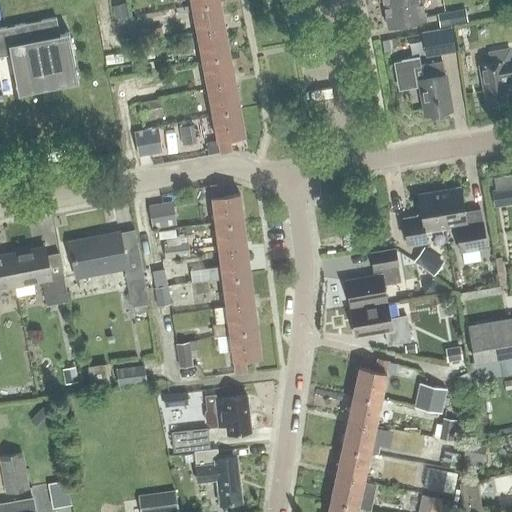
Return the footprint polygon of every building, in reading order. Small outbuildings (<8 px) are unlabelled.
[(192,13),(196,30),(224,25),(218,0),(189,0),(191,6),(183,8),(185,14),(192,13)] [(421,0),(404,0),(382,4),(386,27),(425,19),(421,0)] [(128,16),(126,4),(112,6),(114,19),(128,16)] [(467,23),(464,9),(437,15),(440,29),(467,23)] [(0,96),(0,56),(9,55),(28,51),(33,80),(29,81),(29,83),(41,80),(43,89),(69,84),(69,85),(79,83),(69,33),(60,35),(56,18),(0,28),(0,98),(2,98),(2,96),(0,96)] [(224,25),(196,30),(202,61),(230,55),(224,25)] [(154,40),(151,26),(123,32),(126,46),(154,40)] [(449,30),(424,35),(426,51),(439,48),(441,55),(454,53),(449,30)] [(194,52),(192,39),(185,40),(187,53),(194,52)] [(479,65),(485,104),(511,99),(510,89),(511,88),(511,59),(510,60),(508,49),(488,52),(490,63),(479,65)] [(230,55),(202,61),(206,84),(207,90),(208,91),(236,86),(230,55)] [(401,67),(395,68),(399,89),(415,86),(415,81),(418,81),(424,115),(450,111),(441,62),(419,65),(418,56),(400,60),(401,67)] [(160,85),(157,72),(133,77),(136,90),(160,85)] [(236,86),(208,91),(214,122),(242,116),(236,86)] [(163,114),(160,99),(139,104),(142,118),(163,114)] [(242,116),(214,122),(217,141),(206,143),(208,155),(231,151),(228,139),(245,136),(242,116)] [(196,143),(193,125),(179,127),(182,146),(196,143)] [(150,155),(162,153),(157,128),(145,130),(134,132),(138,157),(150,155)] [(495,187),(511,184),(511,173),(493,176),(495,187)] [(211,186),(215,217),(243,214),(240,194),(224,197),(222,184),(211,186)] [(482,220),(467,222),(461,187),(439,191),(445,226),(455,224),(460,250),(487,246),(480,208),(482,220)] [(506,187),(491,190),(494,206),(509,204),(506,187)] [(445,226),(439,191),(418,195),(421,215),(404,218),(408,244),(426,241),(424,230),(445,226)] [(176,224),(173,205),(149,209),(152,228),(176,224)] [(219,248),(247,244),(243,214),(215,217),(219,248)] [(138,247),(122,250),(119,234),(71,244),(77,278),(124,268),(131,308),(133,307),(147,305),(149,304),(138,247)] [(189,256),(187,244),(163,247),(165,259),(189,256)] [(223,279),(251,275),(247,244),(219,248),(221,267),(208,268),(210,280),(223,279)] [(45,247),(9,255),(17,286),(32,283),(42,281),(47,306),(70,301),(65,281),(53,283),(45,247)] [(399,281),(398,271),(394,248),(370,252),(373,269),(375,268),(376,274),(345,279),(349,305),(385,299),(383,284),(399,281)] [(435,275),(443,263),(424,249),(415,260),(435,275)] [(0,289),(17,286),(9,255),(0,256),(0,289)] [(172,305),(166,270),(152,273),(158,308),(172,305)] [(227,309),(255,306),(251,275),(223,279),(227,309)] [(32,283),(17,286),(19,297),(34,293),(32,283)] [(388,317),(385,302),(350,308),(355,335),(384,329),(387,343),(409,339),(405,314),(388,317)] [(134,314),(148,312),(147,305),(133,307),(134,314)] [(259,336),(255,306),(227,309),(229,322),(212,325),(213,337),(230,335),(231,340),(259,336)] [(511,320),(468,328),(474,363),(511,355),(511,320)] [(259,336),(231,340),(235,371),(246,370),(245,359),(261,356),(259,336)] [(192,351),(191,342),(179,344),(182,367),(194,366),(192,351)] [(415,345),(404,346),(406,354),(416,353),(415,345)] [(462,359),(460,345),(445,347),(447,361),(462,359)] [(358,368),(354,387),(382,393),(388,362),(378,360),(375,372),(358,368)] [(78,383),(75,367),(62,370),(65,386),(78,383)] [(147,382),(144,367),(118,371),(120,386),(147,382)] [(511,378),(503,380),(505,395),(511,393),(511,378)] [(413,405),(439,412),(445,389),(419,382),(413,405)] [(382,393),(354,387),(347,418),(375,423),(382,393)] [(216,395),(205,396),(207,411),(205,413),(207,428),(219,427),(227,426),(228,434),(251,431),(247,395),(216,399),(216,395)] [(40,411),(51,422),(59,415),(47,404),(40,411)] [(442,416),(439,436),(451,438),(455,418),(442,416)] [(375,423),(347,418),(341,448),(369,454),(375,423)] [(174,452),(210,448),(208,430),(172,434),(174,452)] [(486,446),(466,442),(463,461),(482,464),(486,446)] [(369,454),(341,448),(334,479),(362,485),(369,454)] [(219,460),(217,449),(193,452),(198,483),(216,481),(220,506),(242,503),(236,457),(219,460)] [(445,451),(442,467),(459,470),(463,455),(445,451)] [(29,490),(23,452),(0,456),(0,465),(5,494),(29,490)] [(468,463),(462,461),(458,477),(465,476),(468,463)] [(432,468),(427,489),(442,492),(443,491),(453,493),(457,474),(432,468)] [(328,509),(341,511),(356,511),(362,485),(334,479),(328,509)] [(459,484),(463,511),(480,511),(482,511),(477,481),(459,484)] [(175,491),(151,495),(153,511),(172,511),(177,511),(175,491)] [(424,494),(420,511),(440,511),(443,498),(424,494)] [(33,511),(31,497),(0,503),(0,511),(33,511)]
